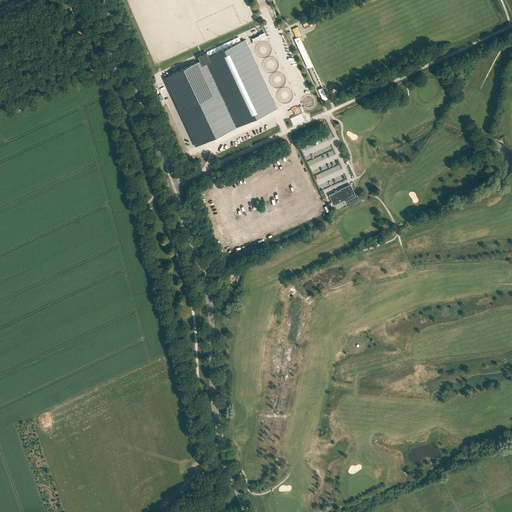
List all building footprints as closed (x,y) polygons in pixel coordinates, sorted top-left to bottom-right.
[(294,27),(297,35),(302,33),(300,25),(294,27)] [(264,33),(252,39),(254,42),(266,37),(264,33)] [(296,37),(309,67),(314,64),(301,35),(296,37)] [(164,78),(196,146),(277,108),(245,40),(209,57),(207,52),(198,57),(200,61),(164,78)] [(353,195),(349,186),(340,190),(337,191),(338,192),(336,193),(335,192),(329,195),(334,206),(345,200),(345,199),(353,195)]
